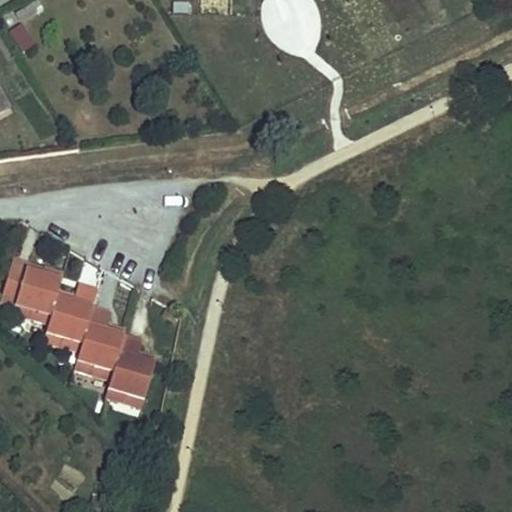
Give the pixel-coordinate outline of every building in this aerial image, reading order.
[(19,54),(33,47),(20,25),(7,33),(19,54)] [(26,269),(9,264),(0,294),(0,304),(10,307),(28,313),(25,322),(43,328),(41,336),(60,342),(57,350),(73,356),(68,372),(89,379),(92,370),(108,375),(105,384),(101,399),(117,405),(120,396),(139,402),(149,369),(134,364),(136,357),(140,344),(120,338),(119,342),(102,337),(105,329),(108,318),(88,311),(93,296),(75,290),(71,302),(68,309),(51,304),(54,296),(59,279),(41,274),(39,281),(24,276),(26,269)] [(41,274),(26,269),(24,276),(39,281),(41,274)] [(71,302),(54,296),(51,304),(68,309),(71,302)] [(28,313),(10,307),(7,316),(25,322),(28,313)] [(121,335),(105,329),(102,337),(119,342),(120,338),(121,335)] [(60,342),(41,336),(38,344),(57,350),(60,342)] [(134,364),(149,369),(151,362),(136,357),(134,364)] [(92,370),(89,379),(105,384),(108,375),(92,370)] [(120,396),(117,405),(136,410),(139,402),(120,396)]
